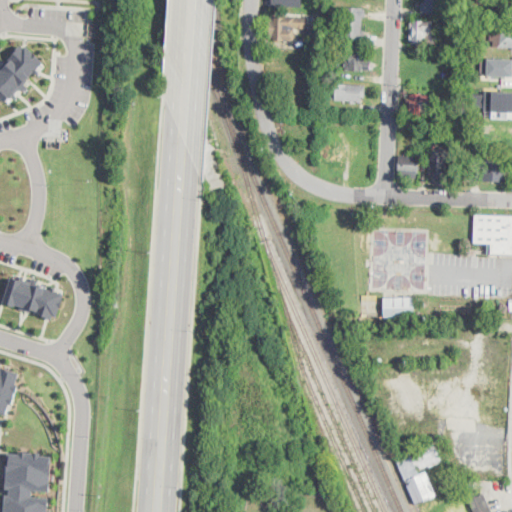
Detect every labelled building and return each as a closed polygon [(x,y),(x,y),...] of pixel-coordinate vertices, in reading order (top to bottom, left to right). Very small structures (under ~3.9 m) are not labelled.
[(448,0),(447,8),(445,8),(444,14),(422,13),(422,5),(425,5),(425,0),(448,0)] [(511,0),(511,11),(494,11),(494,3),(489,3),(489,0),(511,0)] [(366,8),(366,20),(363,19),(362,31),(366,31),(365,41),(341,39),(343,7),(366,8)] [(298,16),(298,19),(298,30),(294,30),(294,40),(274,39),(274,38),(270,37),(271,17),(275,18),(275,15),(298,16)] [(437,31),(437,43),(414,42),(415,20),(434,21),(433,31),(437,31)] [(511,47),(494,47),(494,41),(490,41),(491,26),(511,27),(511,47)] [(27,44),(44,61),(37,68),(40,70),(37,73),(34,71),(26,79),(28,80),(24,83),(27,86),(23,90),(20,88),(15,93),(17,95),(14,98),(12,95),(5,101),(0,95),(0,66),(5,61),(7,64),(11,60),(9,58),(13,54),(12,53),(20,45),(23,47),(27,44)] [(373,52),(372,64),(372,69),(362,69),(362,72),(345,71),(346,58),(351,58),(351,50),(373,52)] [(511,81),(501,81),(501,73),(490,73),(491,56),(511,56),(511,81)] [(367,85),(366,97),(362,97),(362,102),(357,101),(357,104),(350,104),(350,101),(331,100),(332,94),(336,94),(337,83),(367,85)] [(511,112),(497,112),(498,103),(486,103),(486,98),(483,98),(483,89),(511,89),(511,112)] [(440,96),(440,112),(422,111),(422,118),(409,118),(409,116),(406,116),(407,96),(411,96),(411,93),(423,93),(423,96),(440,96)] [(331,130),(323,130),(323,122),(331,122),(331,130)] [(511,136),(511,148),(485,147),(486,127),(507,127),(507,136),(511,136)] [(346,146),(345,166),(330,166),(330,163),(324,163),(324,146),(346,146)] [(445,151),(445,155),(448,155),(447,175),(445,175),(445,179),(431,178),(432,173),(430,173),(430,153),(433,153),(433,149),(445,150),(445,151)] [(423,153),(423,157),(423,158),(421,158),(420,173),(417,173),(417,178),(399,177),(400,157),(400,155),(411,156),(411,153),(423,153)] [(505,181),(505,183),(483,181),(484,160),(506,161),(505,181)] [(511,216),(511,254),(487,253),(488,244),(475,243),(476,214),(511,216)] [(261,254),(258,255),(255,246),(261,244),(264,253),(261,254)] [(23,280),(52,288),(53,285),(56,286),(55,290),(64,292),(62,299),(63,299),(61,307),(60,306),(57,316),(53,315),(52,319),(42,316),(43,314),(36,312),(36,309),(32,308),(31,311),(20,308),(21,304),(17,303),(16,304),(13,303),(13,305),(6,303),(6,302),(4,301),(4,300),(2,299),(4,292),(6,293),(7,291),(6,291),(12,276),(20,278),(21,274),(25,276),(23,280)] [(384,296),(415,296),(415,316),(385,316),(384,296)] [(0,365),(20,372),(17,383),(19,384),(13,404),(10,403),(7,414),(0,411),(0,365)] [(440,464),(430,468),(429,465),(419,470),(421,474),(427,471),(438,496),(417,505),(396,457),(434,441),(442,460),(439,461),(440,464)] [(42,451),(41,455),(52,456),(51,481),(52,481),(51,491),(33,490),(33,495),(49,496),(48,511),(3,511),(5,493),(10,493),(10,488),(6,487),(9,452),(20,453),(20,450),(42,451)] [(493,511),(475,511),(470,500),(485,494),(493,511)]
